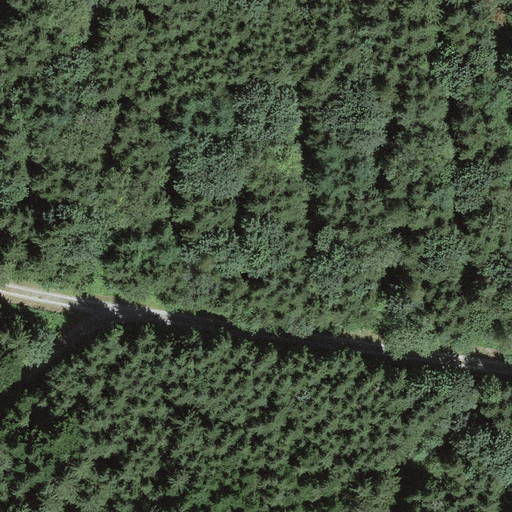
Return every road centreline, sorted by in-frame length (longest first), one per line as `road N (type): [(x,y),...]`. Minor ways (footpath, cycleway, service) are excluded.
road 1 (track): [(0,287),(511,369)]
road 2 (track): [(0,393),(101,308)]
